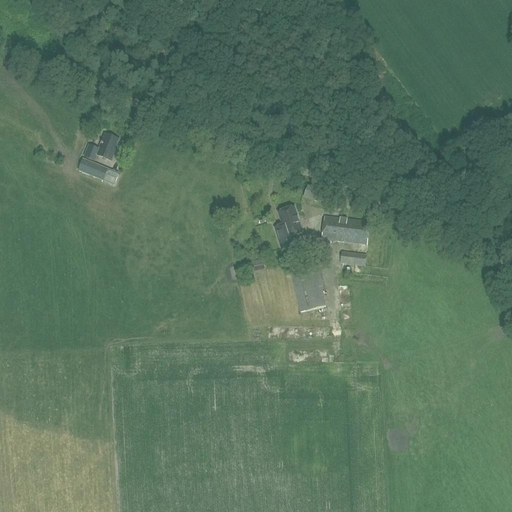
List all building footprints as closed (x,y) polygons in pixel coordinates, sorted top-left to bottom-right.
[(114,151),(119,140),(105,135),(99,150),(89,146),(84,158),(95,162),(97,156),(111,162),(115,151),(114,151)] [(115,185),(119,176),(107,171),(108,170),(83,161),(79,172),(103,182),(103,181),(115,185)] [(324,205),(336,208),(339,197),(328,193),(308,186),(304,199),(324,205)] [(282,248),(295,243),(293,237),(302,234),(294,208),(279,213),(283,226),(275,228),(282,248)] [(226,223),(238,220),(236,213),(224,217),(226,223)] [(367,246),(370,223),(325,217),(322,240),(367,246)] [(315,258),(312,247),(304,249),(306,260),(315,258)] [(306,260),(304,249),(296,251),(298,263),(307,261),(306,260)] [(365,267),(367,256),(344,253),(343,264),(365,267)] [(241,275),(265,270),(263,260),(239,266),(241,275)] [(302,313),(326,307),(317,267),(292,273),(302,313)] [(303,363),(315,363),(316,351),(303,351),(303,363)]
